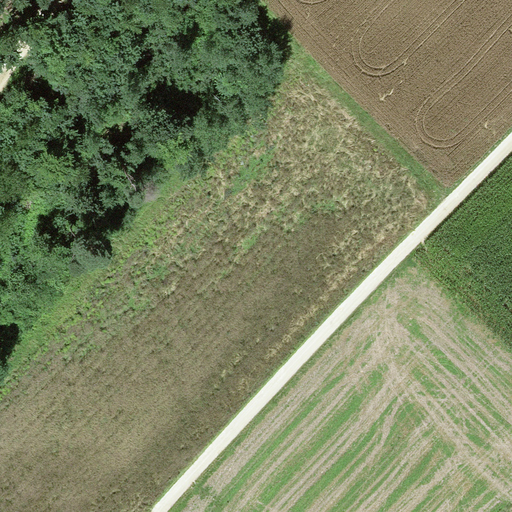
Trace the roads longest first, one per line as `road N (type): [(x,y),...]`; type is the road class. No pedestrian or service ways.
road 1 (track): [(511,136),(223,438),(168,511)]
road 2 (track): [(453,198),(315,74),(249,0)]
